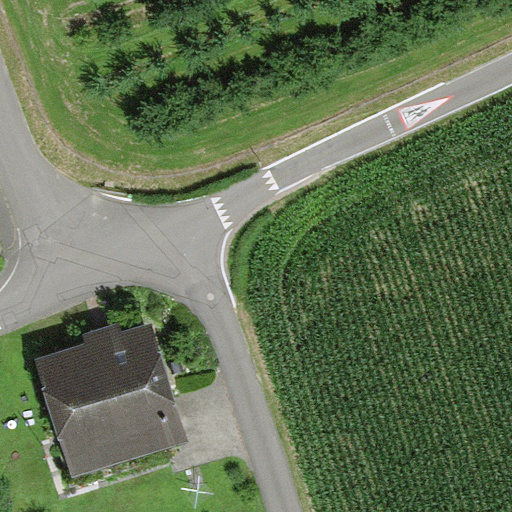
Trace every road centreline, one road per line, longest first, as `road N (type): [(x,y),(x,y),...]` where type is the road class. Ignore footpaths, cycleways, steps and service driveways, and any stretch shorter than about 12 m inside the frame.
road 1 (unclassified): [(188,235),(511,70)]
road 2 (residential): [(287,511),(216,284),(188,235)]
road 3 (residential): [(70,281),(0,101)]
road 4 (unclassified): [(70,281),(188,235)]
